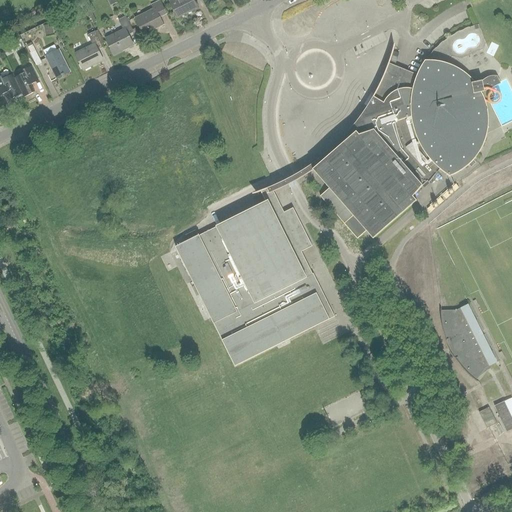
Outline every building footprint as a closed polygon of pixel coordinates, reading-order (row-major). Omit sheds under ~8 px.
[(171,0),(169,1),(177,19),(198,9),(194,1),(196,0),(171,0)] [(151,6),(152,9),(135,19),(143,37),(164,26),(160,18),(167,15),(160,1),(151,6)] [(85,6),(89,15),(92,13),(95,12),(91,3),(85,6)] [(124,17),(118,20),(123,30),(105,39),(113,56),(133,46),(128,36),(133,33),(124,17)] [(54,34),(52,24),(43,26),(46,36),(54,34)] [(87,36),(92,45),(75,54),(83,71),(102,61),(98,52),(103,49),(95,32),(87,36)] [(13,50),(11,44),(2,48),(5,54),(13,50)] [(28,48),(31,53),(30,53),(36,66),(42,63),(35,51),(33,45),(28,48)] [(54,46),(43,51),(46,56),(45,57),(57,80),(70,73),(59,50),(57,51),(54,46)] [(390,62),(390,65),(395,67),(399,54),(395,53),(394,52),(393,55),(392,57),(391,60),(390,62)] [(281,183),(275,185),(277,190),(283,187),(290,184),(296,181),(302,178),(308,174),(314,170),(330,188),(321,196),(324,200),(339,218),(345,224),(358,239),(364,234),(367,231),(374,239),(413,205),(416,202),(417,201),(414,197),(423,186),(428,182),(429,183),(440,170),(442,171),(444,173),(446,174),(448,175),(450,177),(453,176),(459,173),(464,169),(469,165),(470,165),(474,160),(478,154),(482,149),(484,143),(486,137),(488,132),(488,129),(480,113),(485,106),(487,106),(486,104),(484,98),(482,93),(485,92),(501,84),(500,83),(497,76),(496,76),(494,76),(492,76),(491,76),(489,77),(488,77),(486,78),(485,79),(484,80),(483,81),(475,83),(474,82),(470,77),(464,73),(459,69),(453,66),(446,63),(439,62),(433,61),(426,61),(425,61),(423,64),(421,67),(420,70),(418,73),(417,76),(414,75),(395,67),(390,65),(388,64),(386,69),(385,73),(383,77),(381,81),(379,85),(379,86),(374,96),(372,98),(371,101),(369,103),(368,106),(366,108),(365,110),(364,111),(363,113),(362,115),(361,116),(358,119),(356,122),(354,125),(351,128),(349,131),(352,135),(326,158),(324,155),(324,156),(320,158),(316,161),(313,164),(309,167),(305,169),(299,173),(293,176),(287,180),(281,183)] [(14,79),(22,94),(24,98),(35,93),(31,85),(38,81),(31,67),(23,71),(24,74),(14,79)] [(22,94),(14,79),(13,75),(3,80),(2,77),(0,78),(0,94),(1,96),(8,93),(11,100),(22,94)] [(188,241),(176,247),(176,248),(190,276),(193,282),(194,284),(195,286),(214,324),(216,328),(235,367),(335,317),(323,293),(313,274),(312,274),(301,252),(303,251),(312,247),(293,208),(290,210),(284,213),(273,192),(277,190),(275,185),(269,188),(263,190),(257,192),(258,193),(263,191),(267,202),(258,206),(217,227),(200,236),(199,235),(198,236),(196,230),(185,236),(188,241)] [(441,308),(441,315),(441,321),(443,328),(444,334),(446,341),(447,341),(447,340),(448,339),(451,346),(453,351),(457,357),(456,358),(455,357),(455,358),(459,363),(463,369),(467,374),(472,378),(478,382),(476,380),(486,368),(489,367),(490,366),(476,339),(479,338),(477,334),(474,335),(461,308),(457,310),(447,310),(441,311),(441,309),(441,308)] [(507,432),(511,429),(511,418),(504,402),(494,406),(507,432)] [(489,408),(485,410),(479,413),(482,418),(491,413),(489,408)] [(487,428),(497,424),(494,418),(484,423),(487,428)]
